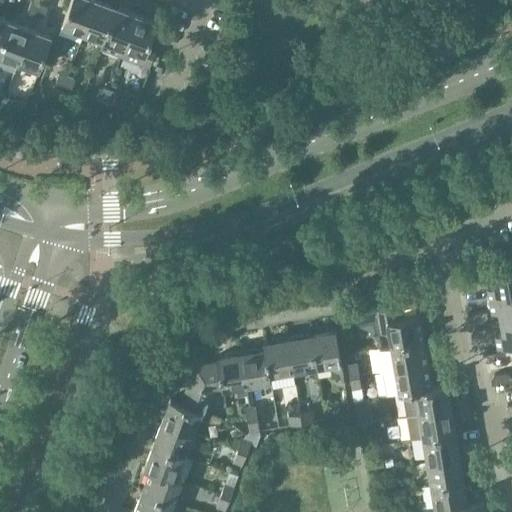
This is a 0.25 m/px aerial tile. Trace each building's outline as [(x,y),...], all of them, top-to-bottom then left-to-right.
[(71,0),(63,24),(84,32),(95,0),(71,0)] [(95,0),(84,32),(104,40),(116,7),(97,0),(95,0)] [(30,14),(35,16),(40,4),(32,1),(28,10),(30,14)] [(40,4),(35,16),(41,18),(44,16),(48,7),(40,4)] [(101,49),(121,57),(136,14),(116,7),(104,40),(101,49)] [(136,14),(121,57),(142,64),(158,22),(136,14)] [(0,49),(10,21),(0,17),(0,49)] [(10,21),(0,49),(0,65),(15,71),(19,61),(30,29),(10,21)] [(52,37),(30,29),(19,61),(40,69),(52,37)] [(64,86),(68,74),(63,72),(59,74),(56,83),(64,86)] [(64,86),(72,89),(76,80),(74,76),(68,74),(64,86)] [(97,98),(105,101),(109,89),(104,87),(100,89),(97,98)] [(105,101),(113,104),(116,95),(114,91),(109,89),(105,101)] [(488,287),(490,299),(511,295),(511,270),(493,274),(495,286),(488,287)] [(463,286),(464,292),(483,289),(482,283),(477,280),(466,282),(463,286)] [(511,295),(490,299),(492,312),(499,311),(501,322),(511,319),(511,295)] [(391,345),(424,340),(419,315),(397,319),(395,307),(342,316),(344,329),(374,324),(375,334),(389,332),(391,345)] [(468,315),(469,320),(473,323),(484,322),(488,317),(487,312),(468,315)] [(498,347),(510,345),(511,344),(511,319),(501,322),(503,333),(496,334),(498,347)] [(471,334),(472,339),(491,336),(490,331),(485,327),(474,329),(471,334)] [(336,330),(311,334),(317,366),(330,364),(332,378),(344,376),(336,330)] [(311,334),(288,338),(293,370),(317,366),(311,334)] [(263,342),(264,348),(265,348),(270,374),(271,374),(293,370),(288,338),(263,342)] [(384,371),(428,363),(424,340),(391,345),(380,347),(384,371)] [(264,348),(241,352),(247,384),(272,380),(271,374),(270,374),(265,348),(264,348)] [(217,356),(218,363),(219,363),(224,388),(247,384),(241,352),(217,356)] [(196,366),(182,403),(182,404),(201,410),(201,411),(206,413),(215,390),(224,388),(219,363),(218,363),(196,366)] [(348,365),(350,377),(360,375),(357,363),(348,365)] [(432,387),(432,386),(428,363),(384,371),(388,396),(403,393),(415,391),(415,390),(432,387)] [(491,379),(492,385),(511,382),(510,376),(505,373),(494,375),(491,379)] [(360,375),(350,377),(352,389),(362,387),(360,375)] [(432,387),(415,390),(415,391),(403,393),(407,416),(451,408),(447,383),(432,386),(432,387)] [(456,398),(457,407),(471,405),(470,395),(456,398)] [(170,398),(162,422),(192,433),(201,411),(201,410),(182,404),(182,403),(170,398)] [(471,405),(457,407),(459,416),(473,414),(471,405)] [(246,408),(248,420),(258,418),(256,406),(246,408)] [(451,408),(407,416),(411,439),(423,437),(456,432),(451,408)] [(301,413),(302,423),(314,421),(313,411),(301,413)] [(302,423),(301,413),(289,415),(290,425),(302,423)] [(258,418),(248,420),(250,432),(260,430),(258,418)] [(162,422),(153,444),(184,456),(192,433),(162,422)] [(391,442),(389,432),(379,434),(381,444),(391,442)] [(427,461),(460,455),(456,432),(423,437),(427,461)] [(237,450),(246,453),(251,442),(242,438),(237,450)] [(465,454),(479,452),(478,443),(464,445),(465,454)] [(145,468),(150,470),(151,469),(176,478),(176,477),(184,456),(153,444),(145,468)] [(233,461),(242,464),(246,453),(237,450),(233,461)] [(479,452),(465,454),(467,464),(481,461),(479,452)] [(431,485),(464,479),(462,472),(466,471),(468,468),(467,464),(465,454),(460,455),(427,461),(431,485)] [(150,470),(142,491),(173,503),(182,479),(176,477),(176,478),(151,469),(150,470)] [(468,501),(483,499),(487,499),(486,489),(472,492),(471,488),(468,485),(465,485),(464,479),(431,485),(436,509),(451,507),(451,506),(468,503),(468,501)] [(221,495),(230,498),(234,487),(225,483),(221,495)] [(142,491),(134,511),(169,511),(173,503),(142,491)] [(230,498),(221,495),(217,506),(226,509),(230,498)] [(452,511),(485,511),(483,499),(468,501),(468,503),(451,506),(451,507),(452,511)]
